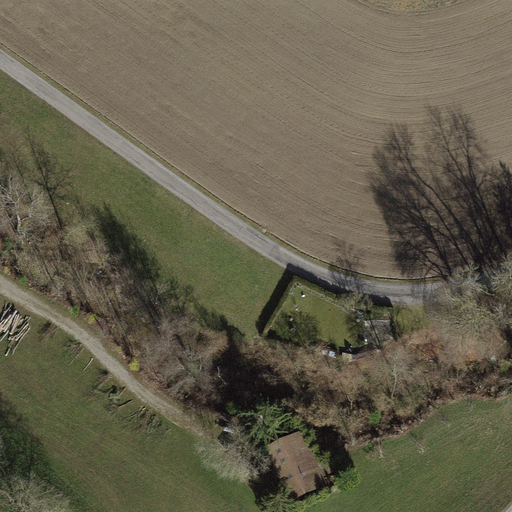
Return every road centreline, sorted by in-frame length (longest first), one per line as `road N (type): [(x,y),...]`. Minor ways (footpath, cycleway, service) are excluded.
road 1 (unclassified): [(511,271),(450,289),(368,286),(306,269),(0,54)]
road 2 (track): [(0,282),(54,313),(227,444)]
